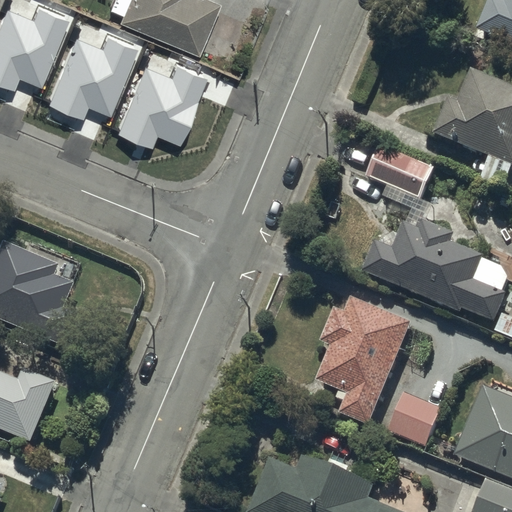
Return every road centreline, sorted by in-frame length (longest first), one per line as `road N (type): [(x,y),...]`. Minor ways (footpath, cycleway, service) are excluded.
road 1 (residential): [(119,511),(227,250)]
road 2 (residential): [(227,250),(331,0)]
road 3 (residential): [(0,157),(227,250)]
